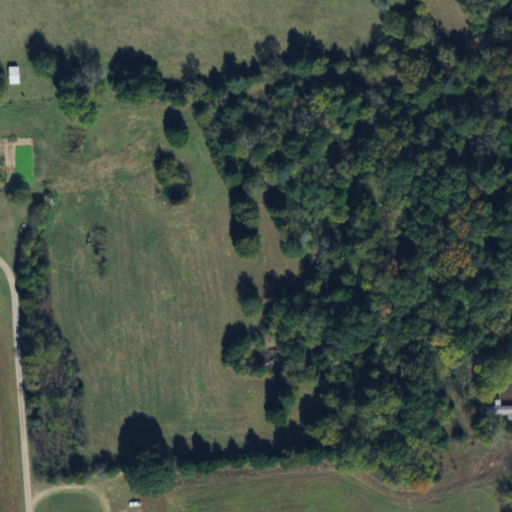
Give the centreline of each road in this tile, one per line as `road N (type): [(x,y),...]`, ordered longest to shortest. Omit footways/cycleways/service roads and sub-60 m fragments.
road 1 (residential): [(19,508),(303,467),(423,503),(451,498),(478,460)]
road 2 (residential): [(19,508),(9,253)]
